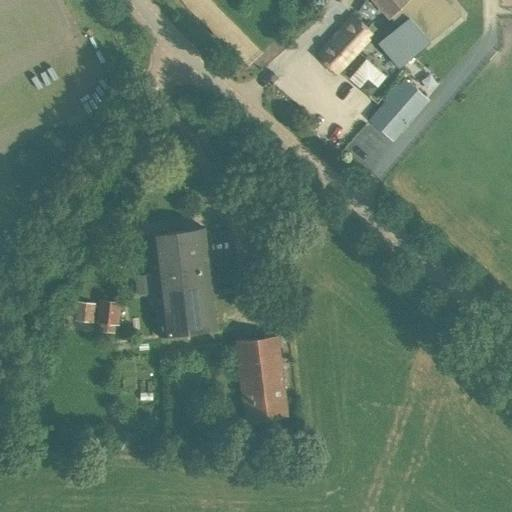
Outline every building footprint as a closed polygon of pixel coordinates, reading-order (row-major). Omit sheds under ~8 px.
[(449,0),(372,0),(388,17),(390,15),(398,25),(377,42),(397,65),(453,20),(460,14),(449,0)] [(373,33),(353,13),(317,52),(337,73),(373,33)] [(350,76),(370,94),(387,74),(367,56),(350,76)] [(406,80),(371,119),(393,138),(427,99),(406,80)] [(216,326),(214,305),(204,226),(147,234),(151,272),(135,274),(138,293),(153,291),(158,334),(216,326)] [(118,324),(120,305),(120,302),(100,299),(97,321),(101,321),(100,329),(114,331),(115,323),(118,324)] [(76,319),(92,320),(93,309),(77,308),(76,319)] [(287,414),(278,335),(235,340),(245,419),(287,414)]
